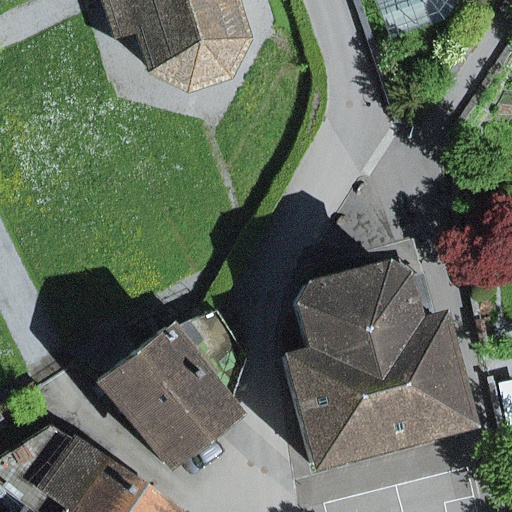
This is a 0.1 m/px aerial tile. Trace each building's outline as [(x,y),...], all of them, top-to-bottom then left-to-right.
[(238,38),(225,0),(103,0),(113,30),(127,26),(137,33),(148,69),(183,86),(220,74),(238,38)] [(282,358),(310,465),(462,425),(433,318),(409,324),(396,276),(378,267),(303,287),(293,305),(305,352),(282,358)] [(166,331),(227,411),(245,358),(213,309),(166,331)] [(227,411),(166,331),(164,328),(134,352),(115,366),(106,374),(97,381),(164,464),(229,414),(227,411)] [(118,331),(94,345),(115,366),(134,352),(118,331)] [(106,374),(115,366),(94,345),(72,358),(106,374)] [(64,511),(99,463),(51,430),(0,461),(0,486),(28,507),(34,511),(64,511)] [(170,511),(99,463),(64,511),(170,511)]
